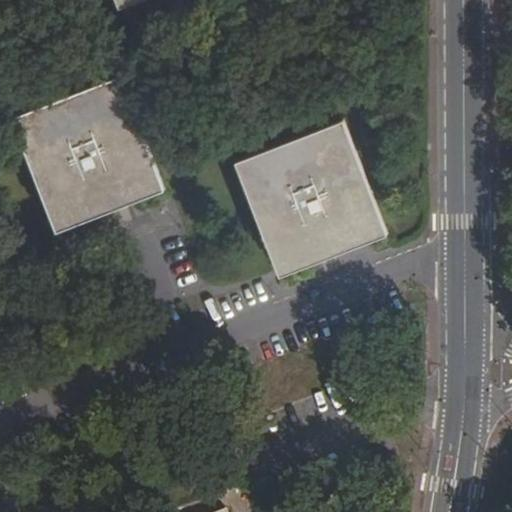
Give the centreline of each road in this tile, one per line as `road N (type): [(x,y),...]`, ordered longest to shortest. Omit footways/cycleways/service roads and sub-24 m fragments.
road 1 (residential): [(0,430),(425,263),(465,259)]
road 2 (tertiary): [(465,259),(465,0)]
